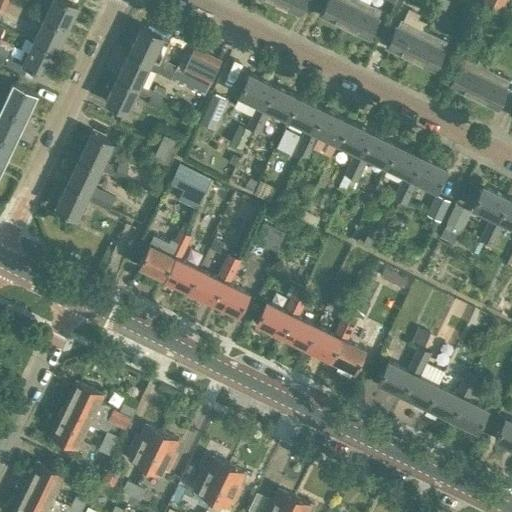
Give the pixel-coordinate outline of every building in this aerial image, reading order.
[(7,2),(2,0),(0,0),(0,10),(10,14),(14,4),(7,2)] [(65,0),(51,0),(43,18),(66,29),(77,6),(65,0)] [(275,0),(275,1),(299,13),(305,0),(275,0)] [(344,26),(355,0),(327,0),(320,14),(344,26)] [(362,0),(355,0),(344,26),(368,38),(377,18),(375,17),(379,10),(367,4),(368,2),(362,0)] [(448,0),(438,0),(435,7),(443,10),(448,0)] [(505,5),(494,0),(480,0),(478,6),(499,17),(505,5)] [(66,29),(43,18),(33,40),(56,51),(66,29)] [(411,58),(424,29),(415,25),(413,27),(401,21),(398,27),(396,27),(387,46),(411,58)] [(140,26),(129,50),(150,60),(154,62),(151,67),(160,71),(165,61),(166,61),(168,57),(162,54),(169,39),(140,26)] [(424,29),(411,58),(434,69),(443,50),(442,50),(446,42),(433,36),(434,34),(424,29)] [(56,51),(33,40),(22,63),(45,74),(56,51)] [(0,60),(4,62),(10,49),(0,44),(0,60)] [(193,45),(181,70),(209,83),(221,59),(193,45)] [(128,51),(117,76),(138,86),(139,84),(148,65),(151,67),(154,62),(150,60),(129,50),(128,51)] [(473,97),(486,69),(489,62),(479,57),(475,65),(463,59),(460,67),(458,66),(449,85),(473,97)] [(165,61),(160,71),(171,76),(172,74),(173,72),(175,67),(176,66),(166,61),(165,61)] [(175,67),(173,72),(172,74),(205,91),(209,83),(181,70),(175,67)] [(486,69),(473,97),(497,108),(506,89),(504,88),(508,80),(496,74),(496,73),(486,69)] [(273,85),(248,73),(237,94),(258,104),(256,108),(261,110),(273,85)] [(138,86),(117,76),(105,101),(126,111),(135,92),(138,86)] [(1,106),(24,117),(36,92),(13,81),(1,106)] [(139,84),(138,86),(135,92),(148,98),(145,103),(155,108),(162,95),(140,84),(139,85),(139,84)] [(273,85),(261,110),(266,113),(268,109),(288,118),(298,97),(273,85)] [(214,128),(227,99),(213,93),(200,121),(214,128)] [(322,108),(298,97),(288,118),(307,127),(305,131),(310,134),(322,108)] [(24,117),(1,106),(0,108),(0,136),(12,142),(24,117)] [(256,108),(251,117),(262,122),(266,113),(261,110),(256,108)] [(322,108),(310,134),(316,136),(318,132),(337,142),(347,120),(322,108)] [(262,122),(251,117),(247,127),(257,132),(262,122)] [(372,132),(347,120),(337,142),(356,151),(354,155),(360,157),(372,132)] [(247,127),(239,123),(230,142),(231,142),(229,147),(239,152),(241,148),(242,148),(251,129),(247,127)] [(90,131),(78,157),(100,167),(99,169),(123,180),(130,166),(106,155),(112,142),(90,131)] [(316,136),(310,134),(305,131),(301,141),(311,146),(316,136)] [(372,132),(360,157),(365,160),(367,156),(386,165),(396,144),(372,132)] [(176,139),(164,133),(154,153),(166,159),(176,139)] [(12,142),(0,136),(0,166),(1,167),(12,142)] [(311,146),(301,141),(296,150),(307,155),(311,146)] [(421,155),(396,144),(386,165),(406,174),(404,178),(409,181),(421,155)] [(365,160),(360,157),(354,155),(350,164),(361,169),(365,160)] [(421,155),(409,181),(414,183),(416,179),(436,188),(446,167),(421,155)] [(78,157),(66,181),(112,203),(116,196),(92,185),(99,169),(100,167),(78,157)] [(177,164),(168,182),(200,197),(209,180),(177,164)] [(361,169),(350,164),(345,174),(351,177),(356,179),(361,169)] [(404,178),(399,188),(410,193),(414,183),(409,181),(404,178)] [(77,217),(85,198),(109,209),(112,203),(66,181),(55,206),(77,217)] [(258,183),(253,194),(268,201),(273,191),(258,183)] [(507,196),(482,184),(472,205),(492,215),(490,219),(495,221),(507,196)] [(410,193),(399,188),(395,197),(406,202),(410,193)] [(425,213),(439,220),(449,199),(435,193),(425,213)] [(511,198),(507,196),(495,221),(501,224),(502,220),(511,224),(511,198)] [(455,202),(445,223),(462,231),(472,210),(455,202)] [(313,227),(318,216),(301,208),(296,218),(313,227)] [(490,219),(485,228),(496,233),(501,224),(495,221),(490,219)] [(262,221),(254,239),(276,249),(285,231),(262,221)] [(496,233),(485,228),(481,238),(491,243),(496,233)] [(174,241),(185,246),(190,237),(179,231),(174,241)] [(219,253),(224,243),(214,238),(209,248),(219,253)] [(185,246),(174,241),(170,250),(175,253),(180,255),(185,246)] [(175,253),(170,250),(168,254),(148,245),(138,266),(163,278),(175,253)] [(180,255),(175,253),(163,278),(188,290),(198,269),(178,260),(180,255)] [(223,265),(234,270),(238,260),(228,255),(223,265)] [(234,270),(223,265),(219,274),(224,277),(229,279),(234,270)] [(198,269),(188,290),(212,301),(224,277),(219,274),(217,278),(198,269)] [(224,277),(212,301),(237,314),(247,293),(227,283),(229,279),(224,277)] [(297,289),(292,298),(303,303),(307,294),(297,289)] [(351,312),(357,301),(347,296),(341,309),(351,313),(351,312)] [(303,303),(292,298),(287,308),(293,310),(298,313),(303,303)] [(358,299),(357,301),(351,312),(363,318),(369,305),(358,299)] [(265,302),(256,322),(281,335),(293,310),(287,308),(285,312),(265,302)] [(298,313),(293,310),(281,335),(305,347),(315,326),(296,317),(298,313)] [(341,322),(352,327),(356,318),(346,312),(341,322)] [(341,322),(336,331),(342,334),(347,337),(352,327),(341,322)] [(334,336),(315,326),(305,347),(330,359),(342,334),(336,331),(334,336)] [(429,333),(418,327),(411,340),(423,346),(429,333)] [(347,337),(342,334),(330,359),(355,371),(365,351),(345,341),(347,337)] [(418,347),(414,357),(424,362),(425,361),(429,353),(418,347)] [(424,362),(414,357),(409,366),(414,369),(420,372),(424,362)] [(387,361),(377,381),(402,394),(414,369),(409,366),(407,371),(387,361)] [(420,372),(414,369),(402,394),(427,406),(444,371),(425,361),(424,362),(420,372)] [(463,380),(444,371),(427,406),(451,418),(463,393),(458,390),(463,381),(463,380)] [(467,371),(463,380),(463,381),(473,386),(478,377),(467,371)] [(62,397),(103,417),(125,428),(135,407),(124,402),(123,402),(119,410),(99,400),(103,392),(72,377),(62,397)] [(473,386),(463,381),(458,390),(463,393),(469,396),(473,386)] [(469,396),(463,393),(451,418),(476,430),(487,410),(467,400),(469,396)] [(103,417),(62,397),(53,416),(84,431),(88,423),(98,428),(103,417)] [(84,431),(53,416),(45,434),(49,436),(74,448),(73,450),(84,455),(90,443),(81,438),(84,431)] [(511,421),(505,418),(495,438),(511,446),(511,421)] [(144,466),(162,430),(146,422),(141,433),(137,433),(128,451),(131,452),(128,458),(144,466)] [(102,440),(111,445),(116,434),(106,430),(102,440)] [(178,438),(162,430),(144,466),(161,474),(164,468),(167,470),(168,468),(176,451),(172,450),(178,438)] [(111,445),(102,440),(97,449),(107,453),(111,445)] [(211,498),(229,462),(212,454),(206,466),(203,464),(194,483),(197,484),(194,490),(211,498)] [(37,460),(29,476),(55,489),(59,481),(69,486),(75,474),(64,469),(62,473),(37,460)] [(245,469),(229,462),(211,498),(224,505),(227,506),(230,501),(233,502),(242,484),(239,482),(245,469)] [(117,470),(108,466),(102,480),(110,484),(117,470)] [(29,476),(20,495),(54,511),(56,511),(62,502),(51,497),(55,489),(29,476)] [(127,501),(136,483),(127,479),(118,497),(127,501)] [(136,483),(127,501),(136,505),(145,488),(136,483)] [(285,511),(294,494),(278,486),(272,498),(269,497),(261,511),(285,511)] [(78,489),(73,498),(83,503),(88,494),(78,489)] [(305,511),(310,502),(294,494),(285,511),(305,511)] [(54,511),(20,495),(11,511),(54,511)] [(79,511),(83,503),(73,498),(69,507),(78,511),(79,511)] [(220,511),(224,505),(211,498),(204,511),(220,511)]
